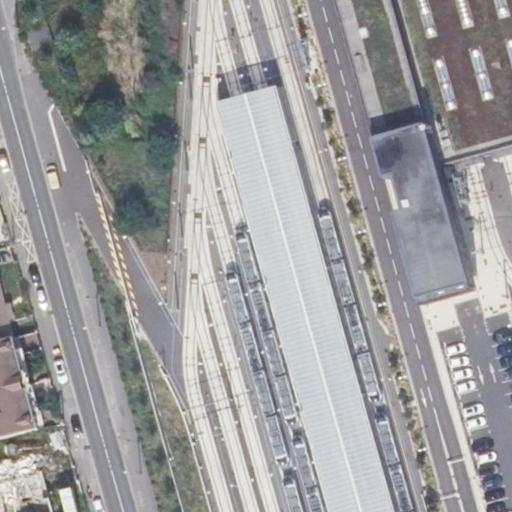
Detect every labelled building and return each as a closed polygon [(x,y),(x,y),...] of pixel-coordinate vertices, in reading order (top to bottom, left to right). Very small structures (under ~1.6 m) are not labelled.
[(511,0),(335,0),(419,301),(469,289),(437,159),(471,150),(504,140),(511,138),(511,0)] [(241,99),(226,103),(340,511),(421,511),(301,82),(293,85),(262,93),(241,99)] [(0,341),(14,338),(0,286),(0,341)] [(0,341),(0,440),(39,430),(14,338),(0,341)] [(55,511),(42,452),(0,461),(0,503),(1,511),(55,511)]
